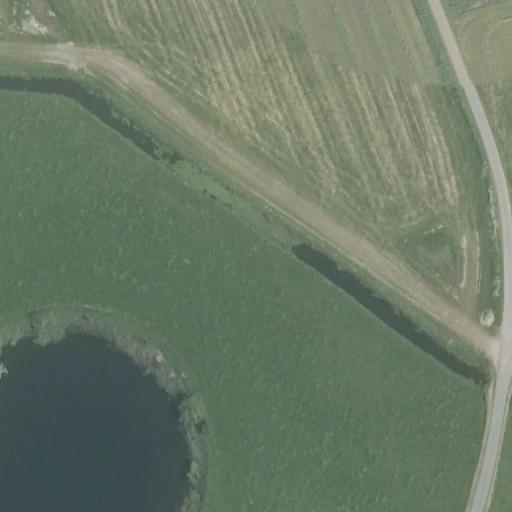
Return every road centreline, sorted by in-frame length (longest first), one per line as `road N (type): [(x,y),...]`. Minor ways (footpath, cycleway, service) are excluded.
road 1 (track): [(0,40),(80,44),(505,354)]
road 2 (unclassified): [(476,511),(501,407),(510,287),(506,198),(435,0)]
